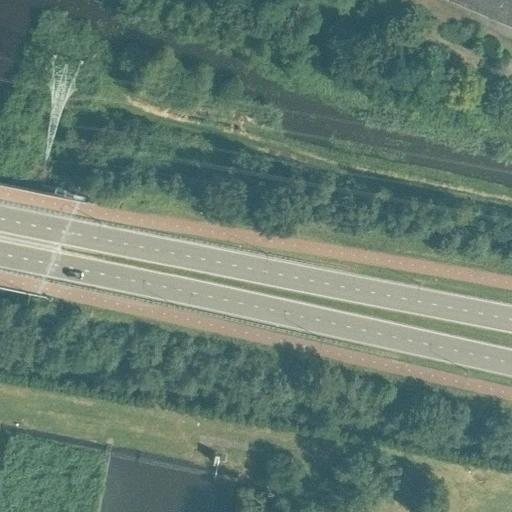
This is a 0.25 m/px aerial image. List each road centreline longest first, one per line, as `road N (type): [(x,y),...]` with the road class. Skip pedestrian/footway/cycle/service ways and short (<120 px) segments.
road 1 (tertiary): [(0,254),(511,365)]
road 2 (tertiary): [(511,320),(0,218)]
